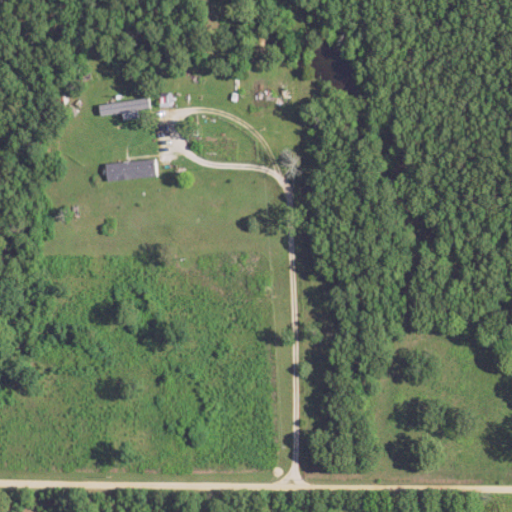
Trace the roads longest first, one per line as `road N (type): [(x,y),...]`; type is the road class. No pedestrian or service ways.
road 1 (residential): [(0,481),(295,482)]
road 2 (residential): [(295,482),(511,488)]
